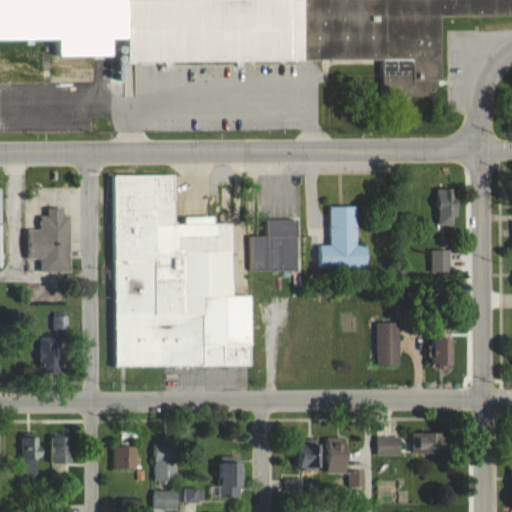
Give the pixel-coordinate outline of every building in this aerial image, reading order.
[(214,0),(197,0),(197,10),(214,10),(214,0)] [(511,16),(511,0),(299,0),(300,0),(302,0),(302,60),(385,60),(384,91),(426,91),(426,80),(444,80),(444,16),(511,16)] [(116,367),(252,365),(252,295),(234,296),(233,224),(214,224),(214,217),(185,217),(185,224),(175,224),(174,175),(114,175),(116,367)] [(458,225),(458,189),(437,189),(437,225),(458,225)] [(330,206),(331,245),(317,245),(317,267),(368,266),(367,244),(357,244),(356,206),(330,206)] [(40,272),(70,272),(70,217),(63,217),(63,208),(47,208),(47,217),(39,217),(39,230),(28,230),(28,260),(40,260),(40,272)] [(298,270),(297,220),(267,220),(267,237),(250,237),(250,270),(298,270)] [(376,323),(376,366),(399,366),(399,323),(376,323)] [(60,373),(60,338),(39,338),(39,373),(60,373)] [(455,339),(431,339),(431,366),(455,366),(455,339)] [(38,433),(20,433),(20,476),(38,476),(38,433)] [(453,455),(453,434),(412,434),(412,455),(453,455)] [(54,437),(54,462),(86,462),(86,437),(54,437)] [(401,455),(401,437),(376,437),(376,455),(401,455)] [(362,487),(362,471),(350,471),(351,438),(324,438),(324,441),(301,441),(301,470),(324,470),(324,473),(348,474),(348,486),(362,487)] [(178,481),(178,443),(153,443),(153,481),(178,481)] [(112,470),(137,470),(137,447),(112,447),(112,470)] [(223,498),(239,498),(239,462),(223,462),(223,498)] [(186,502),(202,502),(202,489),(186,489),(186,502)] [(177,509),(178,491),(152,490),(151,508),(177,509)]
